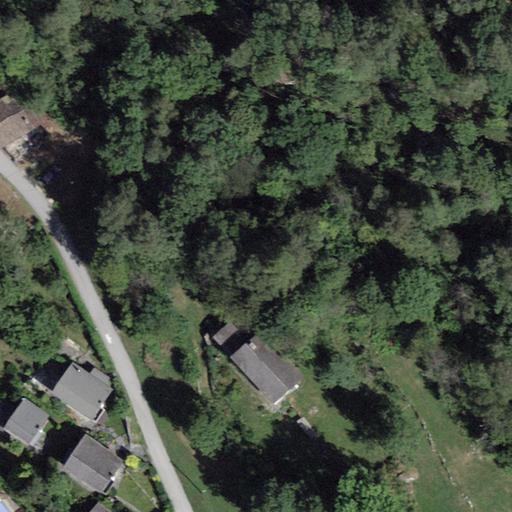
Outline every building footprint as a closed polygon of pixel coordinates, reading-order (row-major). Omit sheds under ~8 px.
[(7,94),(0,99),(0,147),(1,149),(31,129),(7,94)] [(231,321),(212,338),(228,355),(246,339),(231,321)] [(303,380),(261,333),(231,359),(273,406),(303,380)] [(90,375),(72,363),(50,394),(91,422),(112,390),(104,385),(109,378),(95,368),(90,375)] [(48,417),(23,400),(3,429),(28,446),(48,417)] [(123,459),(83,435),(62,469),(101,494),(123,459)] [(108,511),(97,503),(89,511),(108,511)]
